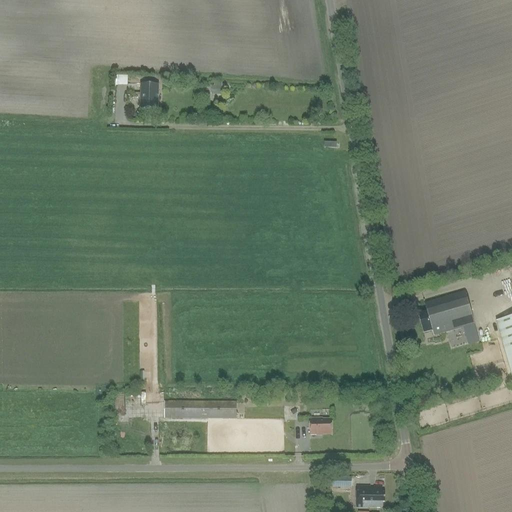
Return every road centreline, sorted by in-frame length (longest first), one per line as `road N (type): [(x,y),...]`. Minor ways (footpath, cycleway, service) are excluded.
road 1 (residential): [(409,466),(329,0)]
road 2 (unclassified): [(409,466),(0,469)]
road 3 (track): [(351,127),(122,124)]
